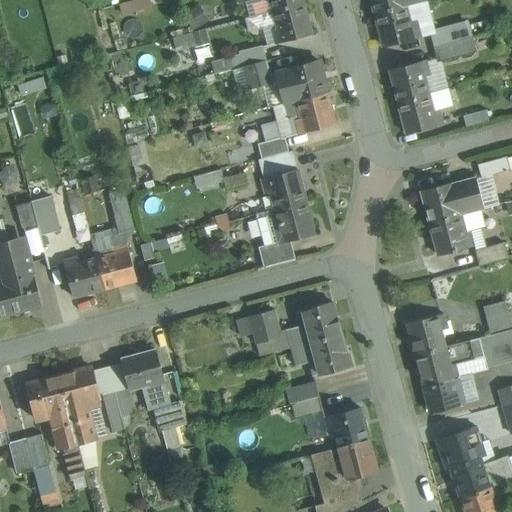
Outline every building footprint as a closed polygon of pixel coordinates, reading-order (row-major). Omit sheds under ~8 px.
[(303,0),(250,0),(251,3),(262,0),(270,0),(273,10),(304,2),(303,0)] [(371,0),(375,14),(406,6),(425,1),(424,0),(371,0)] [(304,2),(273,10),(278,25),(271,27),(275,42),(312,32),(304,2)] [(406,6),(375,14),(383,45),(419,35),(416,22),(410,23),(406,6)] [(470,36),(435,45),(439,58),(473,49),(470,36)] [(264,46),(241,52),(244,65),(268,59),(264,46)] [(319,60),(277,71),(285,102),(327,91),(319,60)] [(426,60),(389,70),(398,102),(429,94),(424,76),(430,74),(426,60)] [(21,94),(47,87),(44,76),(18,83),(21,94)] [(285,102),(274,105),(282,136),(285,135),(285,136),(299,133),(336,123),(327,91),(285,102)] [(429,94),(398,102),(406,133),(443,124),(439,109),(433,111),(432,107),(441,105),(437,91),(429,94)] [(486,109),(463,115),(466,127),(489,121),(486,109)] [(282,136),(258,142),(262,157),(289,150),(285,136),(285,135),(282,136)] [(507,155),(479,162),(482,175),(511,168),(507,155)] [(298,168),(261,178),(265,191),(271,190),(276,208),(276,209),(307,200),(298,168)] [(198,189),(225,186),(223,170),(196,172),(198,189)] [(246,171),(226,176),(229,189),(249,184),(246,171)] [(475,176),(458,181),(462,195),(456,197),(460,214),(480,209),(483,208),(475,176)] [(458,181),(421,191),(429,222),(460,214),(456,197),(462,195),(458,181)] [(80,189),(67,192),(73,213),(85,210),(80,189)] [(125,191),(109,194),(117,226),(119,232),(123,231),(134,228),(125,191)] [(51,195),(31,200),(38,225),(40,235),(56,231),(50,208),(54,207),(51,195)] [(31,200),(16,204),(22,229),(38,225),(31,200)] [(307,200),(276,209),(276,208),(257,213),(265,244),(278,241),(278,242),(291,238),(315,232),(307,200)] [(480,209),(460,214),(465,232),(471,230),(474,244),(473,245),(475,249),(486,246),(482,228),(484,224),(480,209)] [(460,214),(429,222),(438,254),(473,245),(474,244),(471,230),(465,232),(460,214)] [(0,220),(0,243),(8,241),(3,221),(0,220)] [(117,226),(91,233),(97,256),(106,288),(136,280),(123,231),(119,232),(117,226)] [(8,241),(0,243),(0,275),(0,277),(1,276),(2,281),(18,277),(17,272),(32,268),(24,237),(8,241)] [(291,238),(278,242),(278,241),(265,244),(259,246),(264,266),(296,258),(291,238)] [(486,246),(475,249),(479,266),(508,257),(504,241),(486,246)] [(97,256),(79,261),(77,256),(63,260),(72,296),(106,288),(97,256)] [(32,268),(17,272),(18,277),(2,281),(10,313),(42,305),(32,268)] [(0,277),(0,276),(0,315),(10,313),(2,281),(1,276),(0,277)] [(503,301),(485,306),(488,320),(506,315),(503,301)] [(332,302),(296,311),(300,325),(306,324),(310,341),(341,333),(332,302)] [(281,330),(275,309),(248,316),(253,333),(255,344),(282,337),(281,330)] [(443,312),(406,321),(414,353),(446,345),(441,327),(447,326),(443,312)] [(253,333),(248,316),(236,319),(240,336),(253,333)] [(282,337),(255,344),(259,355),(310,341),(306,324),(300,325),(281,330),(282,337)] [(341,333),(310,341),(315,358),(309,360),(313,374),(349,365),(341,333)] [(479,336),(446,345),(450,362),(457,360),(484,353),(479,336)] [(446,345),(414,353),(423,384),(460,375),(457,360),(450,362),(446,345)] [(155,349),(122,358),(131,389),(149,384),(151,389),(165,386),(155,349)] [(91,366),(60,375),(78,442),(94,437),(96,437),(88,406),(101,403),(91,366)] [(488,366),(470,370),(472,380),(490,376),(488,366)] [(60,375),(27,383),(37,420),(51,416),(59,447),(78,442),(60,375)] [(460,375),(423,384),(429,410),(467,400),(460,375)] [(315,380),(285,388),(289,403),(319,395),(315,380)] [(511,384),(499,388),(503,404),(511,401),(511,384)] [(114,388),(103,391),(113,430),(124,428),(114,388)] [(319,395),(289,403),(295,424),(323,417),(325,416),(319,395)] [(182,400),(153,408),(159,430),(162,429),(176,426),(188,423),(182,400)] [(0,402),(0,440),(9,438),(0,402)] [(325,416),(323,417),(327,431),(333,430),(337,446),(369,438),(361,407),(325,416)] [(176,426),(162,429),(168,450),(181,446),(176,426)] [(485,454),(476,426),(466,429),(475,456),(479,455),(479,456),(485,454)] [(475,456),(466,429),(435,439),(445,468),(450,466),(460,497),(490,487),(489,485),(482,464),(479,456),(479,455),(475,456)] [(41,433),(25,437),(34,468),(49,464),(41,433)] [(25,437),(10,441),(18,472),(34,468),(25,437)] [(94,437),(78,442),(85,468),(96,465),(94,437)] [(337,446),(327,449),(317,452),(330,500),(346,496),(345,494),(359,490),(356,476),(377,470),(369,438),(337,446)] [(317,452),(303,456),(317,504),(330,501),(330,500),(317,452)] [(511,476),(505,456),(482,464),(489,485),(511,477),(511,476)] [(490,487),(460,497),(465,511),(504,511),(501,501),(495,503),(490,487)] [(330,501),(317,504),(318,511),(341,511),(363,502),(359,490),(345,494),(346,496),(330,500),(330,501)]
